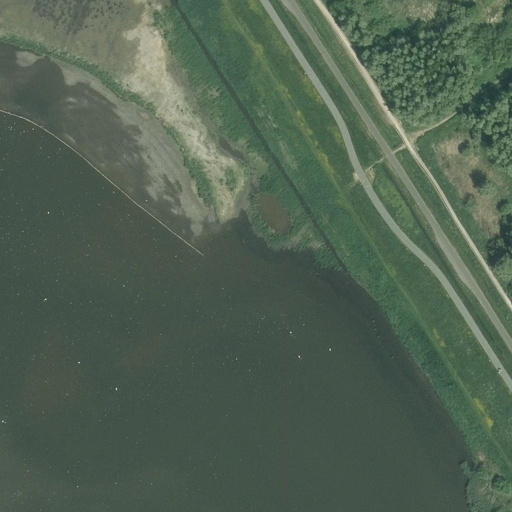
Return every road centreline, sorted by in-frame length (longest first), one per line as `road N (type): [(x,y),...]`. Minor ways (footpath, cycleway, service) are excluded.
road 1 (unclassified): [(511,346),(289,0)]
road 2 (unknown): [(511,307),(315,0)]
